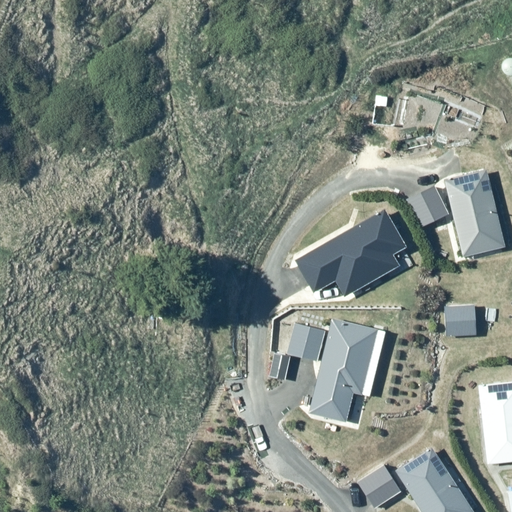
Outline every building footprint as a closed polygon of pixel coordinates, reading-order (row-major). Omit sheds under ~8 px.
[(492,168),(448,178),(409,196),(422,226),(456,211),(466,254),(510,244),(492,168)] [(413,242),(392,206),(296,260),(314,292),(336,279),(346,297),(404,264),(397,251),(413,242)] [(479,333),(478,304),(448,305),(448,334),(479,333)] [(382,327),(335,316),(332,328),(296,320),(289,351),(324,360),(312,411),(351,420),(359,388),(367,390),(382,327)] [(511,459),(511,379),(481,382),(490,462),(511,459)] [(477,511),(479,511),(436,445),(395,472),(389,462),(362,479),(377,504),(408,484),(426,511),(477,511)]
